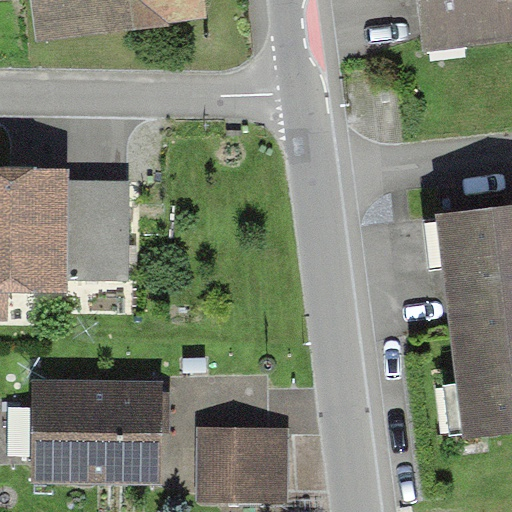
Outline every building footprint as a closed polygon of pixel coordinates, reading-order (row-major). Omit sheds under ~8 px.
[(25,0),(31,56),(161,41),(160,32),(203,27),(199,0),(25,0)] [(511,0),(415,0),(421,60),(466,55),(465,40),(511,35),(511,0)] [(78,155),(0,154),(0,289),(68,290),(68,278),(128,278),(129,172),(78,172),(78,155)] [(429,397),(437,447),(511,436),(511,218),(409,233),(415,277),(429,275),(446,395),(429,397)] [(162,392),(30,387),(27,482),(158,487),(162,392)] [(285,436),(196,432),(193,508),(282,511),(285,436)]
